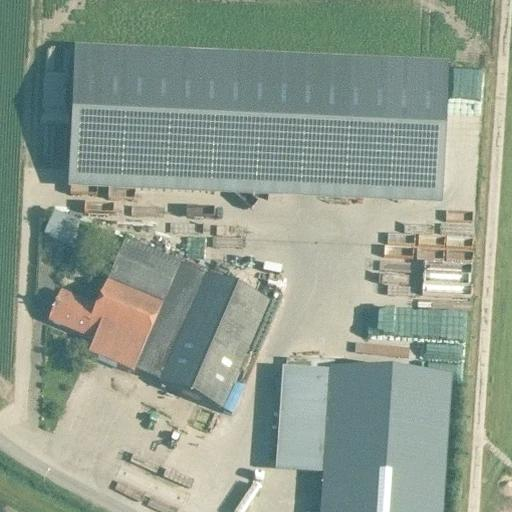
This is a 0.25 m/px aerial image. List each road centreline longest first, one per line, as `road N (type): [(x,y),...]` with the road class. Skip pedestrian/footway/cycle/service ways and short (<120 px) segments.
road 1 (track): [(472,511),(505,0)]
road 2 (unclassified): [(122,511),(0,438)]
